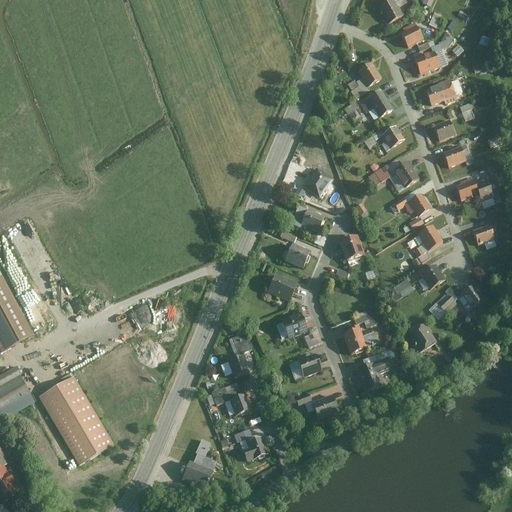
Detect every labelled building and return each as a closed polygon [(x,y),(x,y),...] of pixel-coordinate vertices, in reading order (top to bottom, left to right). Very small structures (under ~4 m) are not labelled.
[(393,1),(379,9),(389,26),(403,18),(393,1)] [(438,28),(442,18),(435,16),(431,26),(438,28)] [(400,36),(407,49),(422,41),(414,25),(402,31),(403,34),(400,36)] [(432,53),(434,53),(449,48),(452,43),(451,38),(446,33),(441,43),(438,44),(439,46),(431,49),(432,53)] [(428,44),(418,48),(420,52),(430,48),(428,44)] [(432,53),(414,60),(420,76),(440,69),(434,53),(432,53)] [(468,63),(460,66),(464,75),(472,71),(468,63)] [(381,80),(372,65),(357,73),(361,80),(356,84),(358,88),(351,93),(355,101),(368,92),(367,89),(381,80)] [(439,87),(425,92),(430,107),(444,102),(445,106),(457,101),(449,80),(438,84),(439,87)] [(393,111),(382,93),(360,106),(365,114),(373,109),(380,119),(393,111)] [(344,111),(347,115),(358,108),(355,104),(344,111)] [(472,104),(461,108),(466,123),(477,119),(472,104)] [(449,122),(433,128),(439,143),(454,137),(449,122)] [(404,141),(396,129),(381,138),(385,144),(382,146),(387,153),(404,141)] [(460,149),(444,156),(449,170),(466,163),(460,149)] [(392,173),(399,168),(396,162),(387,167),(391,174),(392,173)] [(378,163),(372,167),(376,173),(382,169),(378,163)] [(418,180),(407,163),(399,168),(392,173),(404,190),(418,180)] [(319,201),(332,182),(316,170),(302,189),(319,201)] [(462,186),(456,188),(461,203),(478,197),(481,204),(493,200),(487,182),(475,186),(472,180),(461,184),(462,186)] [(430,211),(421,196),(409,204),(417,218),(430,211)] [(394,206),(397,212),(407,206),(403,200),(394,206)] [(361,217),(368,212),(364,204),(356,209),(361,217)] [(318,235),(324,220),(296,209),(289,227),(299,230),(300,227),(318,235)] [(511,216),(494,222),(496,227),(503,225),(504,227),(511,225),(510,223),(511,222),(511,216)] [(411,224),(414,231),(426,225),(423,218),(411,224)] [(489,227),(472,233),(478,247),(494,241),(489,227)] [(442,244),(433,228),(417,237),(427,252),(442,244)] [(296,238),(282,233),(279,239),(294,244),(296,238)] [(363,257),(356,238),(338,245),(344,264),(363,257)] [(310,255),(291,247),(285,263),(303,271),(310,255)] [(426,254),(418,259),(421,265),(430,260),(426,254)] [(445,282),(436,267),(421,276),(431,291),(445,282)] [(348,275),(338,271),(336,276),(346,280),(348,275)] [(297,286),(274,277),(267,294),(290,303),(297,286)] [(0,355),(33,338),(2,279),(0,279),(0,355)] [(407,281),(393,290),(397,296),(410,287),(407,281)] [(460,296),(453,286),(445,293),(453,302),(460,296)] [(484,301),(474,288),(462,297),(471,310),(484,301)] [(373,314),(353,321),(356,327),(363,324),(366,331),(378,326),(373,314)] [(300,317),(280,325),(286,340),(306,332),(300,317)] [(437,345),(425,326),(407,337),(419,356),(437,345)] [(349,357),(377,346),(373,335),(361,339),(358,329),(348,333),(349,336),(342,339),(349,357)] [(232,340),(239,359),(243,358),(242,356),(250,353),(243,336),(232,340)] [(362,363),(365,370),(389,361),(393,359),(390,351),(362,363)] [(316,357),(297,365),(303,380),(322,373),(316,357)] [(64,358),(49,361),(51,372),(66,369),(64,358)] [(239,359),(227,364),(233,381),(249,376),(243,358),(239,359)] [(365,370),(355,373),(364,396),(383,389),(378,377),(393,371),(389,361),(365,370)] [(0,507),(18,496),(4,472),(21,460),(0,427),(0,416),(31,398),(20,378),(22,377),(17,369),(0,378),(0,507)] [(114,447),(75,379),(40,399),(80,467),(114,447)] [(229,403),(237,400),(234,392),(225,395),(224,391),(211,395),(215,408),(229,403)] [(250,412),(244,397),(237,400),(229,403),(235,418),(250,412)] [(308,397),(295,402),(298,408),(310,403),(308,397)] [(338,416),(332,399),(311,407),(318,424),(338,416)] [(244,442),(251,439),(248,432),(233,438),(236,446),(245,443),(244,442)] [(267,457),(259,436),(251,439),(244,442),(245,443),(248,452),(242,454),(246,465),(267,457)] [(196,457),(197,458),(194,466),(214,474),(218,465),(205,461),(211,446),(202,442),(196,457)] [(194,466),(190,465),(184,479),(209,488),(214,474),(194,466)]
